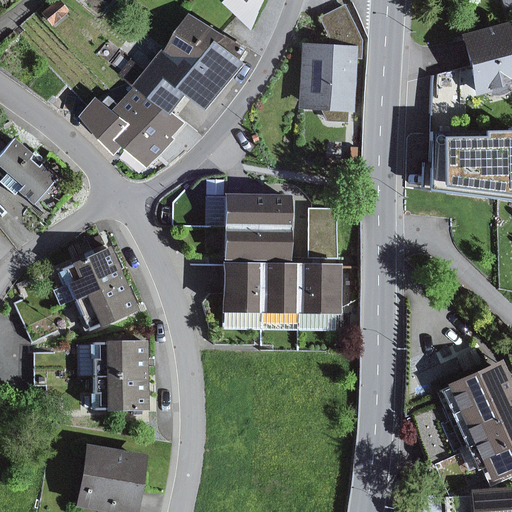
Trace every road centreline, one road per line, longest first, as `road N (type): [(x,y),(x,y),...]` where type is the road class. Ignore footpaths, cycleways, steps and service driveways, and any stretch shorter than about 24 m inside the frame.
road 1 (residential): [(365,511),(376,401),(377,235)]
road 2 (residential): [(294,0),(269,63),(218,135),(148,192),(124,201)]
road 3 (residential): [(377,235),(387,0)]
road 4 (residential): [(180,511),(193,396),(166,281)]
road 5 (residential): [(124,201),(0,87)]
road 6 (residential): [(377,235),(429,236),(511,314)]
road 7 (residential): [(124,201),(69,225),(0,280)]
